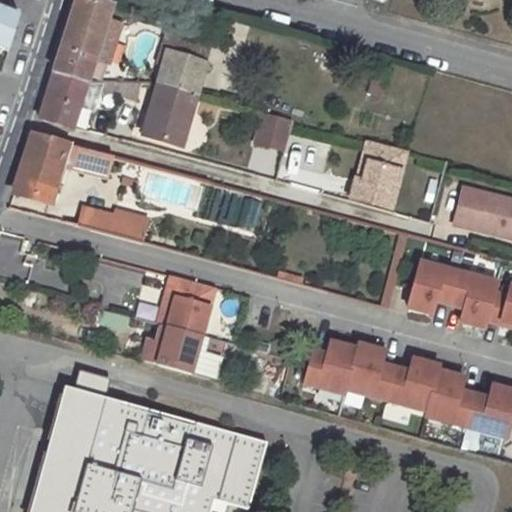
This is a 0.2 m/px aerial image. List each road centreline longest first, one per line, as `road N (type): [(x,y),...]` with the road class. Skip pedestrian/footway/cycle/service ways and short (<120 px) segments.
road 1 (residential): [(511,363),(0,218)]
road 2 (unknown): [(272,511),(293,466),(285,437),(265,416),(0,338)]
road 3 (residential): [(511,71),(341,26)]
road 4 (residential): [(0,160),(56,0)]
